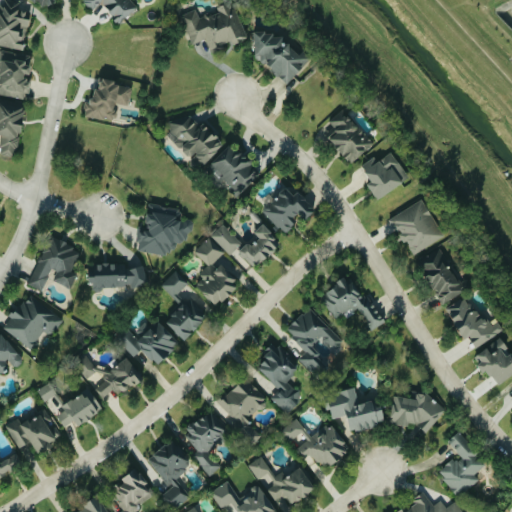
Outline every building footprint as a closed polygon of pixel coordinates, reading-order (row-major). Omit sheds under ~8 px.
[(0,45),(23,50),(31,12),(19,10),(21,2),(8,0),(0,0),(0,45)] [(102,3),(117,24),(137,10),(130,0),(83,0),(91,11),(102,3)] [(192,44),(206,39),(210,49),(231,41),(232,44),(247,38),(234,3),(217,9),(218,11),(199,18),(196,9),(182,15),(192,44)] [(306,46),(282,47),(281,35),(271,35),(271,30),(252,30),(253,61),(270,61),(270,78),(294,78),(294,66),(306,66),(306,46)] [(0,93),(28,97),(30,77),(28,77),(31,55),(1,51),(0,56),(0,93)] [(132,86),(99,80),(97,90),(89,89),(84,117),(114,121),(117,104),(129,106),(132,86)] [(0,144),(0,152),(11,156),(27,108),(0,98),(0,134),(3,135),(0,144)] [(373,144),(343,108),(328,120),(335,128),(327,136),(350,163),(373,144)] [(202,164),(223,144),(202,122),(199,125),(190,114),(181,122),(175,116),(167,124),(172,129),(167,134),(188,157),(192,153),(202,164)] [(238,194),(259,172),(227,143),(207,166),(238,194)] [(366,183),(376,198),(408,176),(391,151),(377,161),(374,156),(360,165),(370,180),(366,183)] [(262,209),(283,232),(300,216),(302,219),(314,208),(296,190),(292,194),(285,187),(262,209)] [(390,217),(412,254),(444,236),(422,198),(390,217)] [(189,244),(192,219),(180,218),(181,209),(155,205),(153,213),(146,212),(144,230),(139,229),(136,251),(168,255),(170,242),(189,244)] [(252,231),(257,236),(249,244),(247,241),(234,254),(249,271),(280,242),(262,223),(252,231)] [(242,243),(223,224),(211,235),(230,255),(242,243)] [(42,291),(51,268),(57,270),(53,280),(71,288),(77,273),(72,271),(81,249),(49,235),(28,285),(42,291)] [(194,251),(208,264),(198,274),(205,281),(199,287),(216,305),(238,283),(216,261),(225,253),(209,237),(194,251)] [(442,304),(471,286),(466,278),(459,282),(438,249),(416,262),(442,304)] [(144,266),(125,266),(125,263),(87,263),(87,282),(92,282),(92,286),(144,286),(144,266)] [(188,283),(176,270),(161,285),(173,297),(188,283)] [(335,318),(354,305),(371,331),(385,322),(367,294),(362,297),(352,280),(347,283),(344,278),(319,294),(335,318)] [(3,327),(31,348),(44,330),(52,335),(63,319),(53,311),(54,310),(29,292),(11,316),(3,327)] [(503,330),(498,321),(487,328),(468,295),(446,307),(470,349),(503,330)] [(165,322),(183,339),(207,314),(189,296),(165,322)] [(312,344),(321,336),(336,353),(345,345),(311,306),(286,328),(306,351),(299,358),(315,376),(329,363),(312,344)] [(133,356),(140,349),(157,364),(179,341),(156,320),(151,326),(146,321),(134,334),(127,327),(116,339),(133,356)] [(0,373),(12,363),(15,367),(23,360),(0,332),(0,373)] [(475,355),(480,362),(478,363),(497,386),(511,373),(511,352),(499,336),(475,355)] [(279,389),(270,397),(285,412),(302,396),(287,379),(299,367),(276,342),(254,363),(279,389)] [(125,356),(107,370),(102,364),(96,368),(85,355),(75,363),(102,398),(113,389),(118,395),(141,377),(125,356)] [(215,402),(242,433),(254,422),(250,418),(267,402),(244,376),(215,402)] [(37,390),(45,402),(57,393),(49,381),(37,390)] [(346,415),(349,431),(384,423),(380,405),(372,407),(371,399),(358,402),(355,387),(325,394),(330,418),(346,415)] [(75,424),(101,412),(90,388),(60,403),(64,411),(57,414),(63,426),(74,421),(75,424)] [(393,395),(390,423),(407,425),(407,420),(417,421),(417,429),(436,431),(440,397),(415,395),(414,398),(393,395)] [(16,447),(32,442),(35,452),(51,446),(49,440),(59,437),(49,410),(19,420),(19,419),(7,423),(16,447)] [(227,435),(210,410),(185,427),(191,435),(187,437),(197,451),(193,454),(209,476),(221,467),(208,448),(227,435)] [(280,430),(289,441),(305,429),(296,418),(280,430)] [(349,447),(329,422),(296,449),(303,457),(309,452),(323,469),(349,447)] [(457,454),(437,471),(459,496),(479,479),(474,474),(487,463),(458,430),(446,441),(457,454)] [(146,459),(170,487),(160,495),(172,510),(188,496),(174,478),(191,464),(170,439),(146,459)] [(0,475),(22,465),(16,453),(0,460),(0,475)] [(300,466),(279,479),(264,454),(251,463),(274,501),(284,495),(290,504),(314,489),(300,466)] [(124,511),(121,511),(134,511),(132,508),(153,498),(138,467),(119,476),(122,482),(112,487),(124,511)] [(275,511),(258,484),(239,497),(228,480),(210,492),(221,509),(232,502),(238,511),(275,511)] [(397,511),(463,511),(455,501),(447,507),(441,500),(433,505),(424,492),(397,511)] [(107,511),(96,494),(81,503),(84,508),(78,511),(107,511)]
